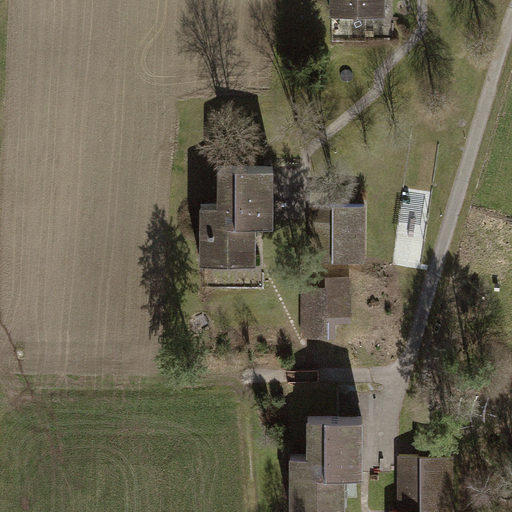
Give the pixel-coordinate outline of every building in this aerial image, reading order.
[(330,0),(331,10),(386,9),(386,0),(330,0)] [(201,203),(201,261),(256,260),(255,223),(273,223),(273,166),(220,166),(221,203),(201,203)] [(318,202),(311,202),(310,262),(364,263),(365,203),(318,202)] [(324,287),(302,288),(302,338),(335,338),(335,321),(351,321),(351,276),(324,276),(324,287)] [(291,455),(291,511),(344,511),(345,473),(363,473),(363,416),(308,416),(308,455),(291,455)] [(391,510),(391,511),(440,511),(452,511),(452,456),(406,456),(399,456),(399,510),(391,510)]
